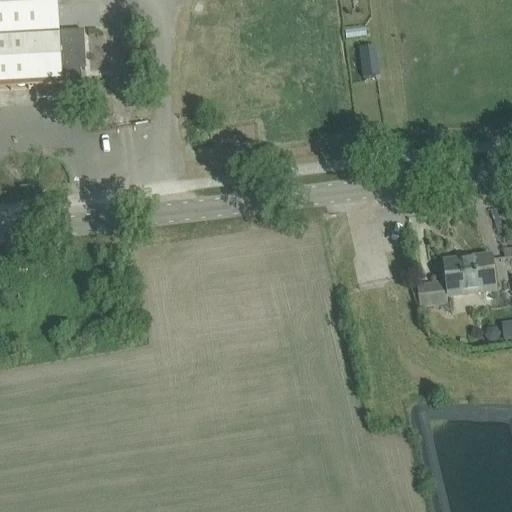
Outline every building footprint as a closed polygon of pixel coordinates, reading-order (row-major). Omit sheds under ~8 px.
[(0,0),(0,91),(37,90),(47,89),(47,101),(83,99),(81,72),(87,71),(86,51),(85,32),(59,34),(58,19),(57,0),(0,0)] [(372,48),(360,50),(364,79),(376,78),(372,48)] [(449,297),(495,292),(491,261),(445,267),(449,297)] [(421,309),(444,306),(442,287),(419,290),(421,309)] [(505,345),(511,344),(511,324),(502,325),(505,345)]
